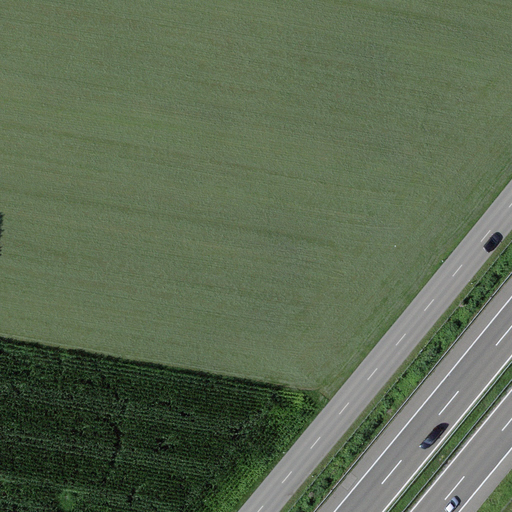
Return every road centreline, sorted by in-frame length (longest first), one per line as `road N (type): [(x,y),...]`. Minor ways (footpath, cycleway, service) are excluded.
road 1 (tertiary): [(256,511),(511,206)]
road 2 (motorway): [(511,323),(356,511)]
road 3 (motorway): [(432,511),(511,416)]
